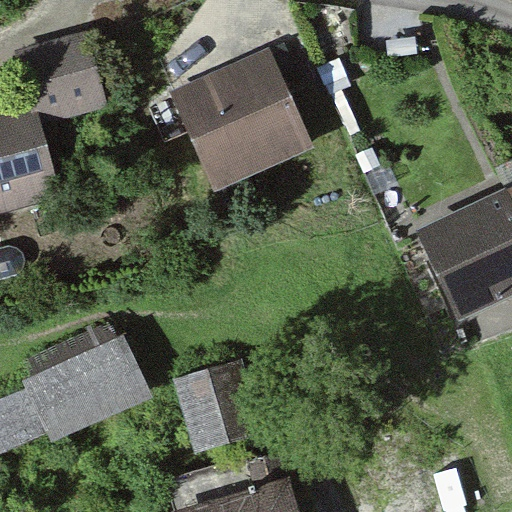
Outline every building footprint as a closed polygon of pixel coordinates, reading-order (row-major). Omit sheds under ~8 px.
[(0,112),(0,222),(60,206),(40,132),(109,114),(88,37),(20,55),(33,103),(0,112)] [(267,55),(177,89),(212,182),(302,149),(267,55)] [(511,188),(415,227),(450,315),(511,290),(511,188)] [(115,349),(0,398),(0,463),(139,404),(115,349)] [(174,386),(195,464),(264,444),(242,367),(174,386)] [(207,511),(298,511),(291,488),(207,511)]
